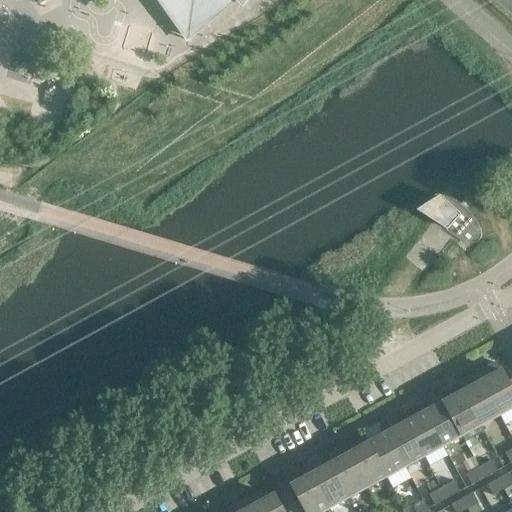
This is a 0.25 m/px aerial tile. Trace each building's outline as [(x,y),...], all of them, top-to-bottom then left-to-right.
[(160,0),(187,38),(231,0),(160,0)] [(429,208),(422,213),(425,215),(434,221),(435,221),(436,220),(437,221),(438,223),(439,224),(440,225),(441,227),(442,228),(444,229),(445,230),(447,232),(449,233),(451,235),(453,236),(454,237),(456,238),(459,239),(460,240),(462,241),(463,241),(464,242),(465,242),(466,242),(468,243),(469,243),(470,243),(471,243),(472,243),(473,243),(474,243),(475,243),(476,243),(476,242),(477,242),(478,242),(478,241),(479,241),(479,240),(480,240),(480,239),(480,238),(481,237),(481,236),(481,235),(481,234),(481,233),(480,233),(480,232),(480,231),(480,230),(480,229),(479,227),(478,226),(477,224),(476,222),(475,221),(474,219),(472,217),(471,215),(470,214),(468,212),(466,210),(464,208),(462,207),(460,205),(459,204),(456,202),(455,201),(453,200),(451,199),(449,198),(447,197),(446,197),(445,197),(444,196),(442,196),(441,196),(440,195),(439,195),(438,195),(437,195),(436,195),(435,195),(434,195),(433,196),(432,196),(431,197),(430,198),(429,199),(429,200),(428,201),(428,202),(428,204),(428,205),(429,206),(429,207),(429,208)] [(476,375),(478,378),(479,378),(499,414),(511,407),(511,391),(497,363),(495,364),(497,368),(491,371),(489,368),(476,375)] [(479,378),(478,378),(472,381),(470,378),(457,385),(459,388),(460,388),(480,425),(499,414),(479,378)] [(460,388),(459,388),(453,392),(451,388),(438,395),(440,399),(441,398),(461,435),(480,425),(460,388)] [(441,398),(440,399),(434,402),(432,399),(420,406),(421,409),(422,409),(442,445),(461,435),(441,398)] [(422,409),(421,409),(415,412),(413,409),(401,416),(405,423),(423,456),(442,445),(422,409)] [(405,423),(386,433),(404,466),(423,456),(405,423)] [(404,466),(386,433),(367,444),(385,476),(404,466)] [(385,476),(367,444),(348,454),(366,487),(385,476)] [(366,487),(348,454),(329,464),(347,497),(366,487)] [(491,460),(479,467),(485,478),(497,471),(491,460)] [(347,497),(329,464),(311,475),(328,507),(347,497)] [(485,478),(479,467),(466,474),(472,485),(485,478)] [(511,484),(511,480),(508,473),(497,479),(503,490),(511,484)] [(320,511),(328,507),(311,475),(291,486),(305,511),(320,511)] [(503,490),(497,479),(487,485),(493,496),(503,490)] [(454,481),(441,488),(446,498),(460,491),(454,481)] [(446,498),(441,488),(429,494),(434,505),(446,498)] [(478,503),(472,493),(462,499),(468,509),(478,503)] [(282,511),(274,495),(254,506),(257,511),(282,511)] [(462,511),(468,509),(462,499),(451,504),(455,511),(462,511)] [(412,506),(415,511),(429,511),(423,500),(412,506)]
